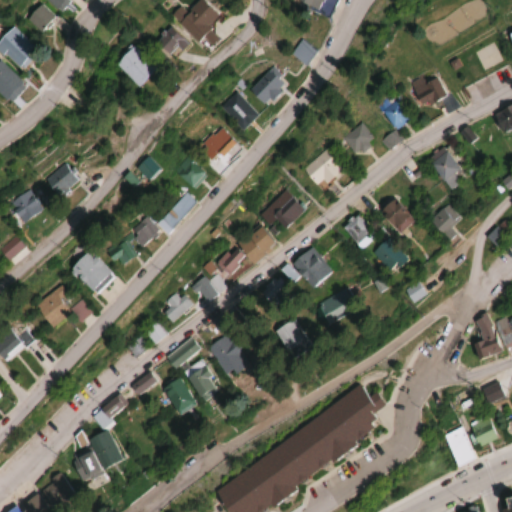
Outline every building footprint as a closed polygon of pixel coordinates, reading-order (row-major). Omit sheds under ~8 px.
[(42,0),(54,11),(65,0),(42,0)] [(195,0),(185,13),(176,6),(166,18),(194,40),(215,15),(197,0),(195,0)] [(319,0),(293,0),(314,11),(319,0)] [(35,32),(50,17),(37,4),(22,19),(35,32)] [(0,35),(0,57),(14,72),(33,52),(8,28),(0,35)] [(185,44),(168,28),(151,46),(163,57),(169,51),(174,56),(185,44)] [(511,28),(503,33),(511,53),(511,28)] [(133,88),(152,69),(128,45),(109,64),(133,88)] [(19,87),(0,67),(0,102),(2,105),(19,87)] [(261,107),(280,85),(264,71),(245,93),(261,107)] [(434,78),(424,83),(420,75),(405,83),(418,108),(443,95),(434,78)] [(216,108),(238,132),(254,117),(233,93),(216,108)] [(376,111),(395,130),(409,117),(390,98),(376,111)] [(511,104),(489,113),(498,135),(511,129),(511,104)] [(350,155),(370,142),(359,125),(339,138),(350,155)] [(234,147),(215,128),(198,145),(217,164),(234,147)] [(451,177),(457,172),(440,149),(424,160),(446,191),(456,184),(451,177)] [(298,169),(314,190),(338,172),(321,151),(298,169)] [(156,169),(143,157),(131,170),(144,182),(156,169)] [(190,191),(203,177),(183,159),(170,172),(190,191)] [(40,178),(51,198),(74,185),(63,166),(40,178)] [(505,191),(511,184),(511,167),(496,183),(505,191)] [(4,204),(18,224),(38,210),(24,190),(4,204)] [(273,220),(279,229),(300,213),(283,191),(254,214),(264,227),(273,220)] [(192,204),(182,194),(152,224),(162,234),(192,204)] [(409,222),(390,200),(375,212),(394,234),(409,222)] [(435,234),(455,220),(445,205),(424,220),(435,234)] [(356,251),(372,238),(353,215),(337,228),(356,251)] [(137,248),(153,235),(141,220),(103,250),(116,268),(132,255),(124,245),(130,240),(137,248)] [(483,238),(492,247),(503,237),(493,227),(483,238)] [(269,244),(253,228),(214,266),(225,277),(242,261),(247,266),(269,244)] [(387,274),(402,259),(383,239),(367,254),(387,274)] [(326,273),(306,248),(282,267),(303,292),(326,273)] [(109,278),(85,251),(66,269),(90,295),(109,278)] [(188,286),(202,304),(214,294),(200,277),(188,286)] [(282,290),(274,279),(255,292),(262,304),(282,290)] [(61,294),(57,288),(30,305),(45,329),(66,316),(55,298),(61,294)] [(351,308),(338,290),(309,310),(322,328),(351,308)] [(165,310),(162,311),(163,318),(186,314),(183,294),(163,298),(165,310)] [(497,352),(483,315),(471,320),(479,342),(468,346),(474,361),(497,352)] [(164,334),(153,323),(142,333),(152,344),(164,334)] [(280,361),(301,355),(293,323),(272,328),(280,361)] [(29,342),(22,332),(14,338),(6,328),(0,333),(0,361),(2,364),(29,342)] [(223,377),(243,363),(224,334),(204,348),(223,377)] [(195,351),(187,340),(161,358),(169,369),(195,351)] [(214,391),(194,360),(177,371),(197,402),(214,391)] [(152,382),(145,373),(126,388),(133,396),(152,382)] [(175,416),(192,405),(174,379),(157,390),(175,416)] [(207,487),(223,511),(245,511),(378,426),(369,412),(379,406),(364,384),(207,487)] [(103,421),(124,405),(116,395),(96,410),(103,421)] [(457,403),(459,408),(469,404),(467,398),(457,403)] [(492,437),(483,416),(463,425),(473,446),(492,437)] [(438,434),(451,466),(470,459),(457,426),(438,434)] [(117,460),(103,428),(83,438),(88,448),(67,458),(76,478),(117,460)] [(511,511),(511,503),(498,505),(499,511),(511,511)]
